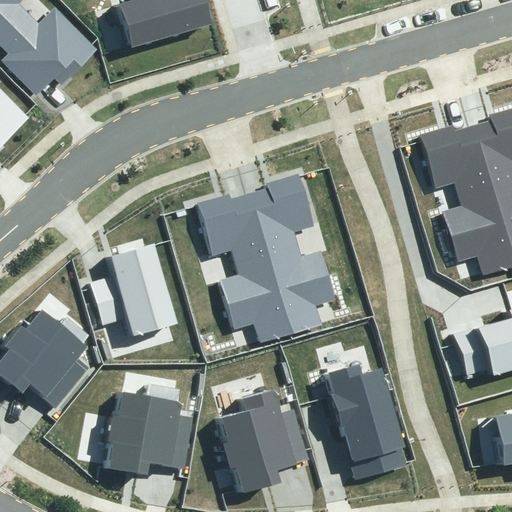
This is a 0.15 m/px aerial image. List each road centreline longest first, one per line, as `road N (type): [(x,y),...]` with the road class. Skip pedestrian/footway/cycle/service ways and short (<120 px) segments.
road 1 (residential): [(0,237),(110,146),(181,108),(252,88)]
road 2 (residential): [(252,88),(511,13)]
